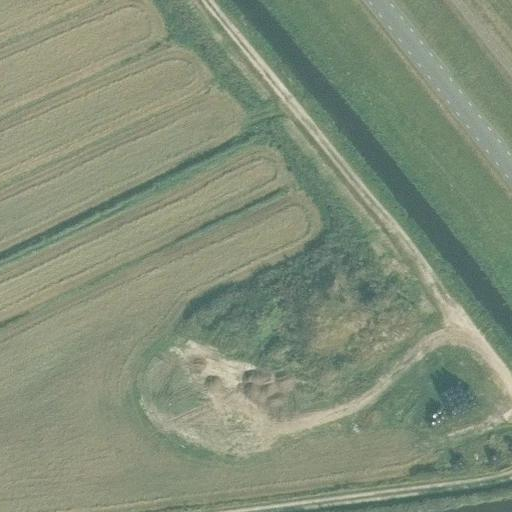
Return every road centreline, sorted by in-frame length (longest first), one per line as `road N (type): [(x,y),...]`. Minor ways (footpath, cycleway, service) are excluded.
road 1 (track): [(203,0),(363,189),(511,388)]
road 2 (track): [(281,511),(511,479)]
road 3 (tertiary): [(511,172),(375,0)]
